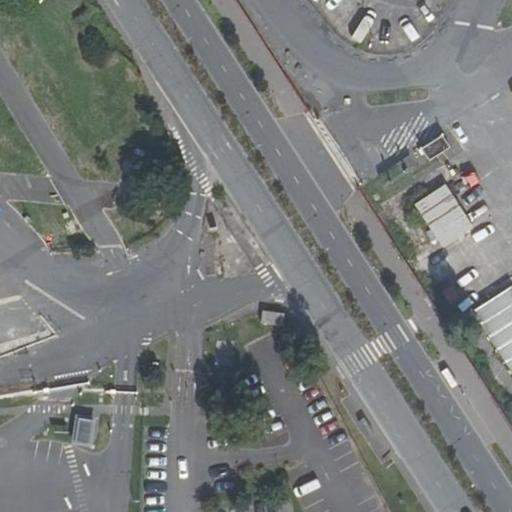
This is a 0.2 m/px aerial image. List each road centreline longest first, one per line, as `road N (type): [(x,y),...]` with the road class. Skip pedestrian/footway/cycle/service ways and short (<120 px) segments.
road 1 (secondary): [(124,0),(315,297)]
road 2 (secondary): [(511,486),(336,215)]
road 3 (unclassified): [(482,0),(457,53),(430,70),(391,77),(331,62),(264,0)]
road 4 (unclassified): [(336,215),(330,167),(342,138),(379,116),(450,103),(511,51)]
road 5 (unclassified): [(136,293),(0,69)]
road 6 (secondary): [(336,215),(196,0)]
road 7 (secondary): [(315,297),(453,511)]
road 8 (unclassified): [(315,297),(285,283),(217,290),(186,276)]
road 9 (unclassified): [(0,209),(93,305)]
